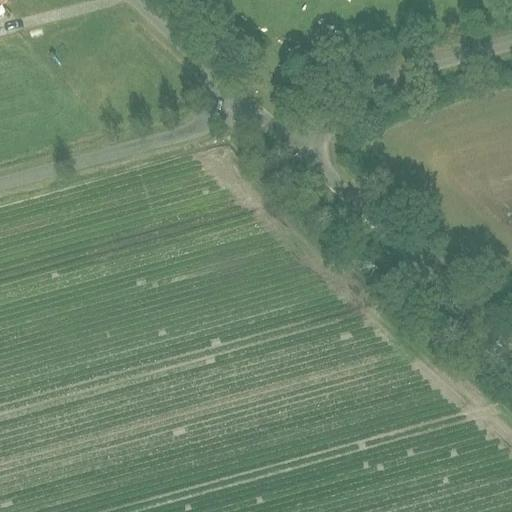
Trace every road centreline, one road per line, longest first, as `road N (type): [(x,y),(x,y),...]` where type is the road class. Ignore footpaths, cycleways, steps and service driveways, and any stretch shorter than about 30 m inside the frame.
road 1 (unclassified): [(511,347),(305,151)]
road 2 (unclassified): [(0,184),(181,134),(240,98)]
road 3 (unclassified): [(305,151),(369,87),(511,41)]
road 4 (unclassified): [(240,98),(137,0)]
